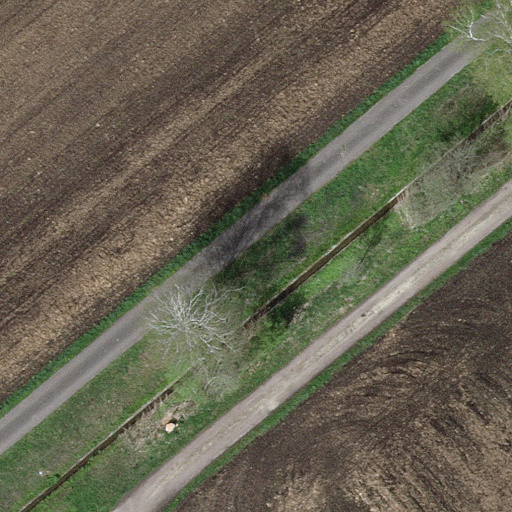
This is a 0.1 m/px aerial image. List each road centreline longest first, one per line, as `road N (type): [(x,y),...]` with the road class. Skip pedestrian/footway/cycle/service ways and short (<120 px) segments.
road 1 (track): [(0,435),(511,3)]
road 2 (track): [(511,195),(125,511)]
